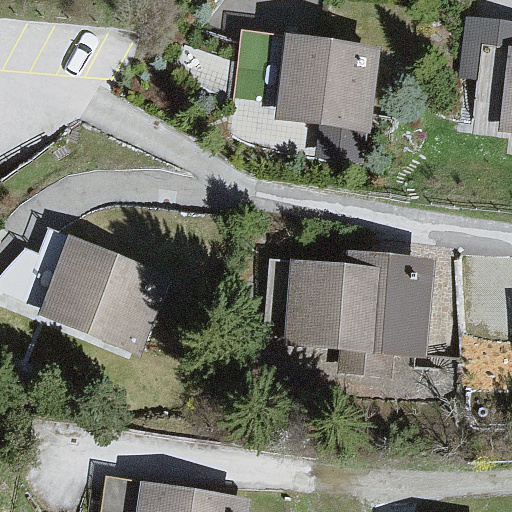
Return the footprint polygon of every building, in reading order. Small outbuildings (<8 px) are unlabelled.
[(398,55),(294,43),(284,127),(388,139),(398,55)] [(511,58),(510,58),(498,132),(511,134),(511,58)] [(58,241),(29,311),(141,358),(170,287),(58,241)] [(431,275),(294,260),(283,352),(421,368),(431,275)] [(252,511),(253,508),(129,490),(125,511),(252,511)]
